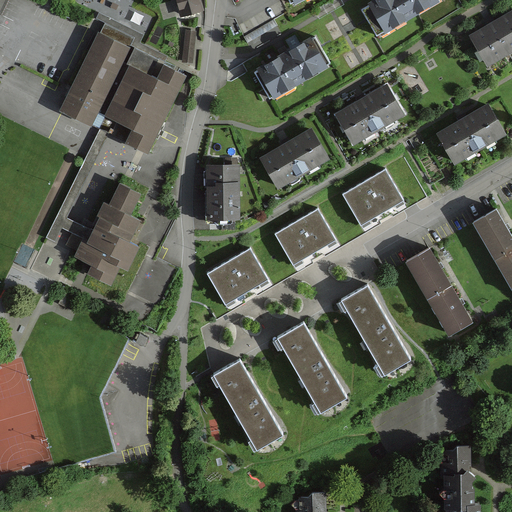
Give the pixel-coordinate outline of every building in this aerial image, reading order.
[(0,0),(0,24),(3,26),(10,11),(6,10),(11,0),(0,0)] [(153,16),(131,5),(133,0),(76,0),(77,1),(145,32),(153,16)] [(200,0),(174,0),(180,20),(205,12),(200,0)] [(442,0),(441,0),(376,0),(358,10),(375,38),(442,0)] [(511,52),(511,9),(468,36),(486,67),(511,52)] [(166,60),(159,75),(125,59),(132,44),(100,29),(62,109),(101,128),(108,114),(135,127),(128,141),(151,152),(190,71),(166,60)] [(196,32),(186,31),(182,63),(193,64),(196,32)] [(329,64),(313,37),(256,70),(272,97),(329,64)] [(403,114),(385,84),(340,111),(357,141),(403,114)] [(452,166),(505,134),(486,104),(433,136),(452,166)] [(332,156),(314,125),(261,156),(279,187),(332,156)] [(244,216),(241,161),(206,163),(209,217),(244,216)] [(402,204),(385,174),(344,198),(361,227),(402,204)] [(131,216),(141,195),(119,184),(116,191),(109,206),(104,203),(94,223),(99,225),(92,239),(90,238),(85,236),(84,239),(77,251),(74,257),(85,263),(91,266),(87,274),(111,286),(120,268),(128,271),(140,248),(129,243),(141,221),(131,216)] [(511,237),(495,208),(468,224),(511,297),(511,237)] [(335,243),(317,214),(276,238),(294,267),(335,243)] [(434,242),(407,258),(452,332),(478,316),(434,242)] [(267,283),(250,254),(209,278),(226,307),(267,283)] [(411,358),(367,286),(342,302),(385,373),(411,358)] [(64,291),(58,304),(75,312),(81,299),(64,291)] [(113,451),(116,451),(101,396),(129,336),(100,322),(72,383),(88,391),(89,398),(58,408),(73,462),(113,451)] [(347,395),(305,322),(279,337),(322,410),(347,395)] [(283,432),(241,360),(216,374),(258,447),(283,432)] [(466,498),(476,498),(475,482),(474,482),(473,468),(469,464),(472,460),(471,441),(458,441),(454,446),(444,446),(443,451),(439,451),(436,455),(440,460),(441,475),(444,475),(444,486),(439,490),(444,494),(445,504),(450,504),(466,503),(466,498)] [(324,511),(327,508),(327,488),(313,489),(309,494),(299,494),(299,499),(294,499),(291,503),(296,508),(295,511),(324,511)] [(466,503),(450,504),(450,511),(449,511),(482,511),(482,498),(476,498),(466,498),(466,503)]
